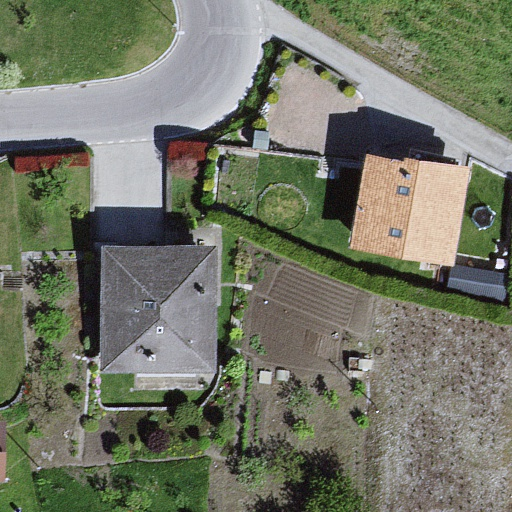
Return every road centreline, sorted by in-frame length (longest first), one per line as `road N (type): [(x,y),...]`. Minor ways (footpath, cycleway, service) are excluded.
road 1 (unknown): [(216,57),(257,33),(302,29),(511,163)]
road 2 (tertiary): [(212,0),(216,57),(202,89),(177,104),(0,123)]
